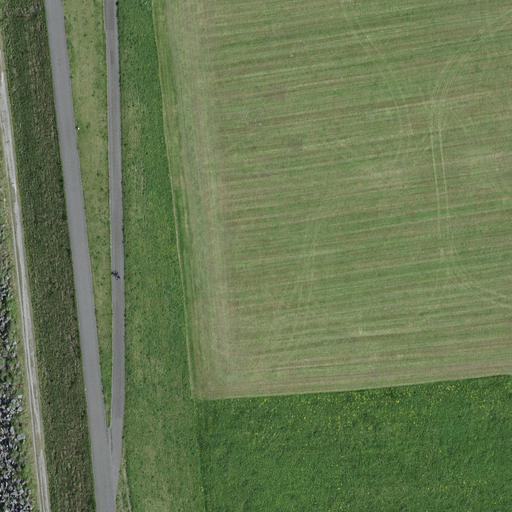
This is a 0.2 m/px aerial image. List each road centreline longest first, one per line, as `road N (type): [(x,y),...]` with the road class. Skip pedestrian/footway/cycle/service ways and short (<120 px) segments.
road 1 (track): [(105,504),(118,428),(111,0)]
road 2 (track): [(0,112),(39,511)]
